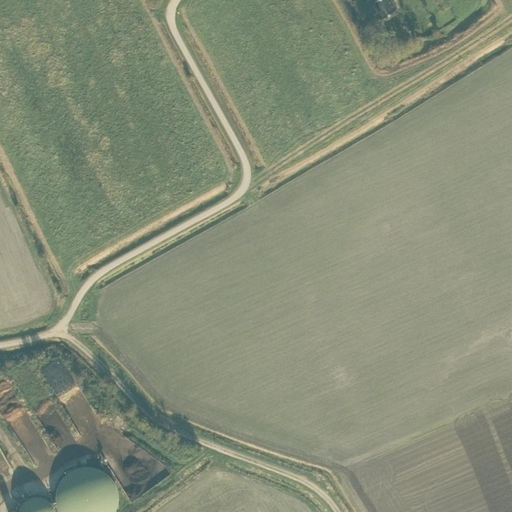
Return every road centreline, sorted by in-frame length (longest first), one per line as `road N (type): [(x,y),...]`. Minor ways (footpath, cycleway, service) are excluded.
road 1 (unclassified): [(0,344),(59,327),(111,269),(242,192),(249,179),(168,26),(181,0)]
road 2 (track): [(318,511),(149,436),(59,327)]
